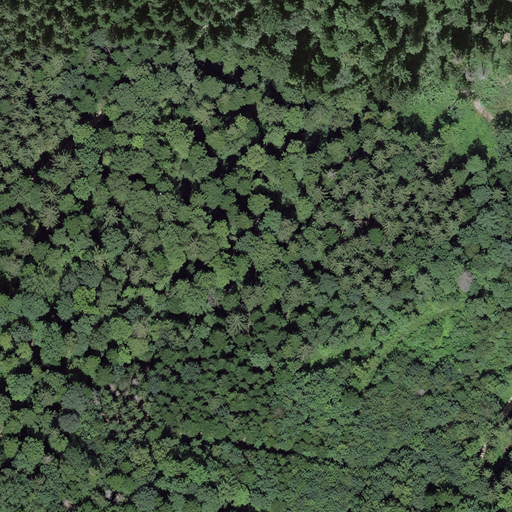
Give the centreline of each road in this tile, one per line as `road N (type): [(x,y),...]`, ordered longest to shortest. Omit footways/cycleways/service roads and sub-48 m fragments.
road 1 (track): [(0,212),(118,99),(248,0)]
road 2 (track): [(476,511),(482,450),(511,399)]
